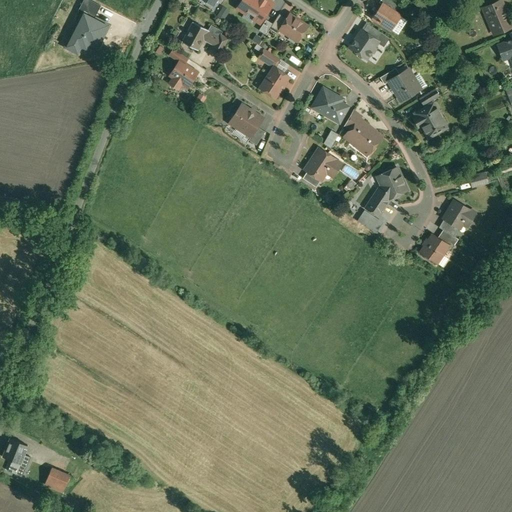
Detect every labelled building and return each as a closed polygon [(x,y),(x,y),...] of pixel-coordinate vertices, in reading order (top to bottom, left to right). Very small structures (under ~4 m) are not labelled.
[(83,13),(94,18),(101,6),(89,0),(83,0),(78,11),(83,13)] [(242,0),(237,8),(246,13),(247,11),(254,16),(253,18),(260,23),(273,3),(267,0),(242,0)] [(401,5),(393,0),(381,0),(380,2),(383,5),(384,4),(396,12),(401,5)] [(483,0),(487,8),(499,3),(497,0),(483,0)] [(487,8),(485,9),(496,33),(511,25),(511,22),(502,2),(499,3),(487,8)] [(396,12),(384,4),(383,5),(379,11),(378,10),(373,18),(391,30),(401,16),(396,12)] [(83,13),(66,47),(77,52),(80,47),(87,50),(89,45),(96,48),(108,25),(94,18),(83,13)] [(272,24),(269,29),(277,34),(280,29),(279,29),(286,18),(279,14),(272,24)] [(307,26),(289,14),(286,18),(279,29),(280,29),(297,41),(300,37),(302,37),(304,34),(303,32),(307,26)] [(272,24),(266,19),(259,30),(265,35),(269,29),(272,24)] [(194,22),(182,42),(198,50),(204,39),(209,42),(210,41),(215,43),(214,45),(215,45),(219,38),(219,37),(209,31),(209,30),(194,22)] [(383,33),(368,23),(363,30),(378,41),(383,33)] [(362,30),(350,47),(358,53),(359,56),(361,58),(365,57),(367,59),(371,53),(374,53),(376,50),(375,47),(379,41),(378,41),(363,30),(362,30)] [(228,38),(220,34),(219,37),(219,38),(226,42),(228,38)] [(226,42),(219,38),(215,45),(214,45),(212,49),(221,53),(226,42)] [(511,40),(498,45),(502,57),(511,53),(511,54),(511,40)] [(189,58),(174,48),(170,55),(180,61),(185,64),(189,58)] [(280,58),(265,48),(259,57),(274,67),(274,66),(275,67),(280,58)] [(185,64),(180,61),(171,75),(175,78),(174,79),(181,84),(182,82),(189,87),(198,73),(185,64)] [(275,67),(274,66),(274,67),(261,87),(268,91),(269,94),(273,96),(275,96),(276,96),(280,90),(281,90),(284,86),(284,85),(289,76),(275,67)] [(397,75),(389,80),(389,81),(401,101),(410,96),(412,96),(415,94),(415,92),(419,90),(412,78),(414,77),(408,68),(397,75)] [(394,69),(380,77),(385,84),(389,81),(389,80),(397,75),(394,69)] [(335,94),(324,88),(316,102),(322,105),(324,113),(340,122),(348,106),(333,98),(335,94)] [(435,89),(420,98),(424,105),(430,101),(439,95),(435,89)] [(433,102),(415,113),(417,116),(414,118),(419,127),(421,125),(429,138),(439,132),(437,127),(445,123),(433,102)] [(263,118),(242,104),(235,114),(233,114),(230,118),(231,123),(235,126),(238,125),(252,135),(258,126),(263,118)] [(362,116),(354,110),(345,125),(350,129),(350,130),(360,118),(362,116)] [(377,132),(360,118),(350,130),(350,129),(347,133),(362,145),(359,148),(368,155),(369,153),(371,153),(375,149),(374,147),(382,138),(376,133),(377,132)] [(258,126),(252,135),(249,140),(257,145),(265,131),(258,126)] [(332,130),(324,143),(331,148),(339,134),(332,130)] [(320,148),(305,170),(308,171),(321,180),(329,168),(336,173),(342,164),(335,159),(335,158),(320,148)] [(397,167),(381,174),(385,183),(381,184),(366,208),(379,216),(391,197),(408,190),(401,176),(402,174),(400,170),(398,169),(397,167)] [(321,180),(308,171),(303,178),(317,187),(321,180)] [(476,213),(455,200),(443,218),(444,219),(460,228),(464,220),(470,223),(476,213)] [(378,233),(386,221),(366,209),(359,221),(378,233)] [(460,228),(444,219),(439,227),(443,229),(455,236),(460,228)] [(455,236),(443,229),(438,237),(449,245),(453,247),(459,239),(455,236)] [(438,237),(433,234),(421,252),(437,263),(449,245),(438,237)] [(28,445),(10,438),(10,439),(11,439),(4,456),(3,456),(3,457),(12,461),(8,471),(16,474),(14,478),(15,478),(16,477),(22,462),(28,465),(31,457),(24,455),(28,445)] [(92,455),(87,462),(102,471),(106,464),(92,455)] [(28,465),(22,462),(16,477),(29,483),(35,468),(28,465)] [(52,469),(45,485),(65,493),(72,477),(52,469)]
